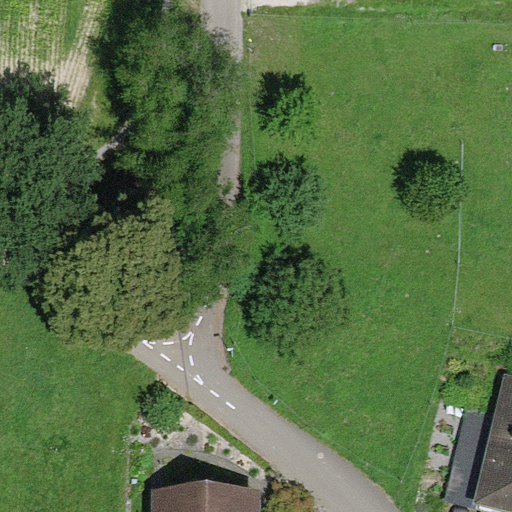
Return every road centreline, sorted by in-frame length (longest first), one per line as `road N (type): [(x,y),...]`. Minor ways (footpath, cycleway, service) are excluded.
road 1 (track): [(220,0),(230,169),(210,317),(183,370)]
road 2 (residential): [(183,370),(362,511)]
road 3 (track): [(0,245),(183,370)]
